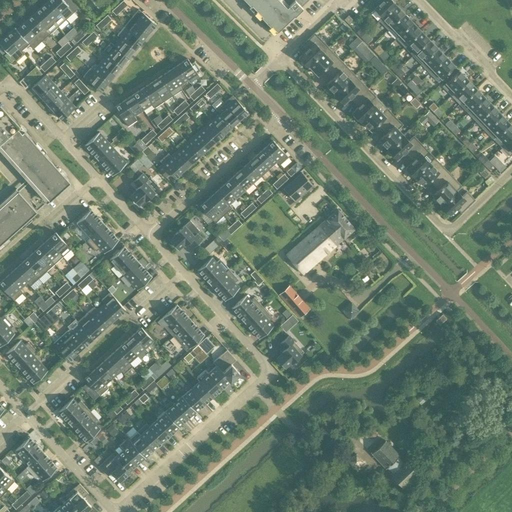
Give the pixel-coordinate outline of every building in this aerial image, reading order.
[(49,0),(48,1),(54,7),(63,17),(66,20),(78,9),(70,0),(64,0),(64,1),(63,0),(49,0)] [(124,0),(118,6),(122,10),(128,5),(124,0)] [(245,0),(250,5),(247,8),(259,20),(262,17),(270,26),(267,29),(273,35),(294,15),(294,16),(303,8),(301,7),(308,0),(245,0)] [(371,12),(371,14),(378,21),(379,20),(383,17),(383,18),(396,5),(391,0),(383,0),(378,0),(376,2),(379,5),(375,8),(374,9),(371,12)] [(48,1),(41,8),(44,12),(55,24),(58,27),(66,20),(63,17),(54,7),(48,1)] [(383,18),(383,17),(379,20),(380,21),(388,29),(389,30),(392,27),(391,26),(405,14),(404,13),(397,6),(397,5),(396,5),(383,18)] [(122,10),(118,6),(112,11),(116,15),(122,10)] [(41,8),(33,15),(47,31),(50,34),(58,27),(55,24),(44,12),(41,8)] [(139,9),(131,18),(149,33),(156,24),(139,9)] [(396,38),(399,35),(400,35),(413,22),(412,22),(405,14),(391,26),(392,27),(389,30),(396,38)] [(33,15),(25,22),(42,41),(50,34),(47,31),(33,15)] [(102,20),(106,25),(112,19),(108,15),(102,20)] [(348,24),(353,19),(348,15),(344,19),(348,24)] [(131,18),(125,26),(142,41),(149,33),(131,18)] [(106,25),(102,20),(96,25),(100,30),(106,25)] [(25,22),(17,29),(30,44),(29,44),(34,49),(42,41),(25,22)] [(400,35),(399,35),(396,38),(397,39),(397,38),(404,46),(405,47),(408,44),(421,31),(421,30),(421,31),(413,23),(413,22),(400,35)] [(74,26),(58,41),(63,46),(78,31),(74,26)] [(121,38),(136,49),(142,41),(125,26),(117,35),(121,38)] [(15,28),(7,35),(22,51),(29,44),(30,44),(17,29),(15,27),(14,28),(15,28)] [(78,33),(82,38),(88,32),(84,27),(78,33)] [(362,38),(367,33),(361,28),(357,32),(362,38)] [(405,47),(413,55),(416,52),(430,40),(429,39),(422,32),(422,31),(421,31),(408,44),(405,47)] [(88,37),(92,42),(98,37),(94,32),(88,37)] [(82,38),(78,33),(72,38),(77,43),(82,38)] [(309,66),(328,47),(315,34),(314,33),(314,34),(305,42),(304,43),(309,47),(300,56),(299,57),(300,58),(308,66),(307,66),(308,67),(309,66)] [(367,33),(362,38),(367,43),(372,39),(367,33)] [(22,51),(7,35),(0,41),(0,43),(8,53),(5,55),(11,62),(14,60),(16,62),(25,54),(22,51)] [(92,42),(88,37),(82,42),(87,47),(92,42)] [(121,38),(114,46),(129,58),(136,49),(121,38)] [(416,52),(413,55),(413,56),(414,56),(421,63),(421,64),(438,48),(437,48),(430,40),(416,52)] [(68,42),(62,47),(66,52),(72,47),(68,42)] [(379,55),(383,51),(378,45),(373,50),(379,55)] [(72,51),(76,56),(82,51),(78,46),(72,51)] [(114,46),(107,54),(122,66),(129,58),(114,46)] [(66,52),(62,47),(56,52),(61,57),(66,52)] [(329,48),(328,47),(309,66),(311,68),(311,70),(314,73),(316,73),(317,74),(317,75),(318,75),(319,75),(319,74),(327,66),(331,71),(342,61),(341,61),(329,48)] [(438,49),(438,48),(421,64),(422,65),(422,64),(429,72),(430,73),(446,57),(446,56),(446,57),(438,49)] [(369,61),(375,56),(370,50),(364,55),(369,61)] [(76,56),(72,51),(66,56),(71,61),(76,56)] [(383,51),(379,55),(384,61),(389,56),(383,51)] [(107,54),(101,63),(115,74),(122,66),(107,54)] [(46,62),(50,67),(56,61),(52,56),(46,62)] [(446,57),(430,73),(438,81),(437,81),(438,82),(439,81),(441,79),(442,79),(443,78),(442,78),(454,67),(455,66),(454,65),(446,57),(447,57),(446,57)] [(188,59),(178,65),(188,80),(190,83),(200,76),(197,73),(200,70),(194,62),(191,64),(188,59)] [(342,61),(331,71),(336,75),(327,83),(326,84),(327,85),(328,86),(329,88),(331,91),(334,92),(335,93),(355,75),(354,74),(354,75),(342,62),(342,61)] [(50,67),(46,62),(40,67),(45,72),(50,67)] [(395,73),(400,68),(395,62),(390,67),(395,73)] [(65,73),(69,68),(64,63),(60,67),(65,73)] [(101,63),(94,70),(94,71),(108,83),(115,74),(101,63)] [(383,64),(378,69),(383,75),(388,69),(383,64)] [(178,65),(169,71),(179,86),(188,80),(178,65)] [(42,74),(36,67),(20,82),(26,89),(30,84),(42,74)] [(74,74),(69,68),(65,73),(70,78),(74,74)] [(94,71),(94,70),(91,68),(83,77),(101,91),(108,83),(94,71)] [(405,73),(400,68),(395,73),(401,78),(405,73)] [(451,95),(468,79),(467,79),(460,71),(459,70),(458,71),(447,82),(446,83),(444,85),(443,86),(443,87),(444,87),(451,95)] [(173,96),(182,90),(179,86),(169,71),(160,77),(170,92),(173,96)] [(40,95),(53,83),(46,74),(32,87),(40,95)] [(335,93),(334,94),(335,95),(343,103),(344,104),(345,103),(344,103),(354,94),(358,98),(368,89),(368,88),(355,75),(335,93)] [(160,77),(151,83),(162,98),(170,92),(160,77)] [(79,89),(84,85),(79,79),(74,83),(79,89)] [(397,79),(391,84),(396,89),(401,83),(397,79)] [(459,103),(460,104),(476,88),(468,80),(468,79),(451,95),(452,96),(459,103)] [(412,90),(417,85),(411,80),(407,84),(412,90)] [(61,91),(53,83),(40,95),(47,103),(61,91)] [(151,83),(142,89),(153,104),(152,105),(155,108),(164,102),(162,98),(151,83)] [(212,89),(216,94),(222,88),(217,84),(212,89)] [(402,94),(407,89),(402,84),(397,89),(402,94)] [(84,85),(79,89),(84,94),(89,90),(84,85)] [(195,91),(199,95),(205,90),(201,85),(195,91)] [(417,85),(412,90),(417,95),(422,91),(417,85)] [(460,104),(468,113),(484,97),(484,96),(476,89),(477,88),(476,88),(460,104)] [(153,104),(142,89),(133,95),(143,110),(152,105),(153,104)] [(216,94),(212,89),(206,94),(210,99),(216,94)] [(368,89),(358,98),(362,103),(353,112),(352,113),(353,113),(361,121),(361,122),(362,123),(362,122),(362,121),(381,103),(375,96),(368,89),(369,89),(368,89)] [(61,91),(47,103),(54,111),(68,99),(61,91)] [(199,95),(195,91),(189,96),(194,101),(199,95)] [(143,110),(133,95),(124,101),(134,116),(143,110)] [(224,103),(240,120),(248,112),(233,95),(224,103)] [(216,107),(224,101),(221,97),(213,103),(216,107)] [(416,108),(420,104),(414,97),(409,102),(416,108)] [(468,113),(469,113),(476,121),(493,105),(492,105),(485,97),(484,97),(468,113)] [(201,98),(195,103),(200,108),(205,103),(201,98)] [(68,99),(54,111),(62,120),(75,107),(68,99)] [(179,105),(183,110),(189,105),(185,100),(179,105)] [(134,116),(124,101),(115,107),(128,126),(137,120),(134,116)] [(434,112),(438,108),(433,102),(428,107),(434,112)] [(0,245),(38,211),(48,203),(43,197),(52,190),(56,195),(70,182),(24,131),(21,134),(17,129),(20,126),(0,104),(0,103),(0,245)] [(200,108),(195,103),(190,108),(194,113),(200,108)] [(240,120),(224,103),(216,110),(219,114),(219,113),(232,127),(240,120)] [(388,109),(381,103),(362,121),(362,122),(364,123),(364,125),(367,128),(369,128),(370,130),(371,131),(372,130),(380,122),(385,126),(395,116),(394,116),(388,109)] [(183,110),(179,105),(173,110),(178,115),(183,110)] [(493,105),(476,121),(477,122),(477,121),(484,129),(485,130),(501,114),(500,114),(493,106),(493,105)] [(444,113),(438,108),(434,112),(439,118),(444,113)] [(185,112),(179,118),(184,122),(189,117),(185,112)] [(219,113),(219,114),(211,121),(224,134),(232,127),(219,113)] [(427,113),(423,117),(433,127),(437,123),(427,113)] [(502,114),(501,114),(485,130),(493,138),(492,138),(493,139),(497,136),(496,135),(509,123),(509,122),(501,115),(502,114)] [(169,115),(163,120),(167,125),(173,119),(169,115)] [(395,116),(385,126),(389,130),(380,139),(379,139),(380,140),(382,142),(382,144),(385,147),(387,147),(388,148),(389,149),(403,135),(403,134),(403,135),(397,129),(401,125),(402,125),(403,124),(402,123),(401,124),(395,117),(395,116)] [(184,122),(179,118),(173,123),(178,128),(184,122)] [(167,125),(163,120),(157,125),(161,130),(167,125)] [(450,130),(455,125),(450,120),(445,124),(450,130)] [(224,134),(211,121),(203,128),(216,142),(224,134)] [(510,123),(509,123),(496,135),(497,136),(504,143),(505,144),(511,136),(511,125),(510,123)] [(455,125),(450,130),(455,135),(460,131),(455,125)] [(163,132),(168,137),(173,132),(169,127),(163,132)] [(113,141),(110,144),(113,147),(128,134),(122,128),(117,132),(119,133),(112,140),(113,141)] [(203,128),(195,135),(208,149),(216,142),(203,128)] [(152,129),(147,134),(151,139),(157,134),(152,129)] [(98,160),(113,147),(99,132),(85,145),(98,160)] [(168,137),(163,132),(157,137),(162,142),(168,137)] [(151,139),(147,134),(141,140),(145,144),(151,139)] [(187,142),(200,156),(208,149),(195,135),(187,142)] [(389,149),(388,148),(387,149),(388,150),(396,158),(397,159),(398,158),(407,149),(411,154),(421,144),(414,137),(414,136),(413,137),(409,141),(404,135),(403,135),(389,149)] [(511,136),(505,144),(504,143),(501,147),(502,148),(502,147),(509,155),(510,156),(511,155),(511,153),(511,136)] [(467,147),(472,142),(466,137),(462,142),(467,147)] [(187,142),(184,139),(176,147),(179,150),(179,149),(191,163),(200,156),(187,142)] [(455,149),(460,144),(455,139),(449,144),(455,149)] [(277,162),(280,165),(288,157),(273,140),(265,148),(277,162)] [(472,142),(467,147),(472,153),(477,148),(472,142)] [(421,144),(411,154),(416,158),(406,167),(405,168),(406,169),(414,177),(415,178),(416,177),(415,176),(430,163),(429,162),(430,162),(433,158),(434,157),(428,151),(422,145),(422,144),(421,144)] [(143,150),(142,151),(147,155),(152,151),(148,146),(143,150)] [(127,162),(113,147),(98,160),(112,176),(127,162)] [(265,148),(257,155),(269,169),(277,162),(265,148)] [(179,149),(179,150),(171,156),(171,157),(183,170),(191,163),(179,149)] [(171,157),(171,156),(168,153),(160,161),(162,164),(171,173),(175,178),(183,170),(171,157)] [(473,158),(468,154),(464,158),(469,162),(473,158)] [(483,164),(488,160),(483,154),(478,159),(483,164)] [(269,169),(257,155),(249,162),(261,176),(269,169)] [(495,155),(489,161),(500,172),(506,167),(495,155)] [(429,162),(430,163),(415,176),(416,177),(417,178),(417,180),(420,183),(422,184),(424,185),(423,185),(424,186),(425,185),(434,177),(438,181),(448,172),(447,171),(435,158),(434,157),(433,158),(430,162),(429,162)] [(488,160),(483,164),(489,170),(493,165),(488,160)] [(261,176),(249,162),(241,169),(253,183),(261,176)] [(162,164),(158,168),(166,178),(171,173),(162,164)] [(286,172),(291,177),(296,171),(292,166),(286,172)] [(486,180),(490,176),(482,167),(478,171),(486,180)] [(253,183),(241,169),(233,177),(245,191),(253,183)] [(448,172),(438,181),(442,186),(434,194),(433,195),(433,196),(434,196),(435,197),(435,199),(438,202),(440,202),(441,204),(442,204),(456,190),(457,191),(457,190),(461,187),(462,186),(461,185),(448,172)] [(146,200),(153,194),(160,187),(150,176),(148,179),(143,173),(134,181),(139,186),(136,189),(137,190),(131,196),(139,204),(145,199),(146,200)] [(312,185),(301,173),(283,189),(294,201),(312,185)] [(278,179),(282,184),(288,179),(284,174),(278,179)] [(490,176),(486,180),(485,181),(489,186),(495,181),(490,176)] [(245,191),(233,177),(225,184),(237,198),(245,191)] [(282,184),(278,179),(273,184),(277,189),(282,184)] [(237,198),(225,184),(217,191),(229,205),(237,198)] [(268,188),(262,194),(266,199),(272,193),(268,188)] [(48,203),(56,195),(52,190),(43,197),(48,203)] [(442,204),(441,204),(441,205),(441,206),(442,205),(449,213),(449,214),(450,215),(451,214),(460,204),(465,209),(466,209),(466,208),(474,201),(475,200),(474,199),(468,192),(467,191),(466,192),(462,196),(457,191),(456,190),(442,204)] [(232,208),(229,205),(217,191),(209,198),(224,215),(232,208)] [(266,199),(262,194),(257,199),(261,203),(266,199)] [(224,215),(209,198),(200,206),(216,223),(224,215)] [(246,208),(250,213),(256,208),(252,203),(246,208)] [(250,213),(246,208),(242,213),(246,217),(250,213)] [(90,238),(105,224),(91,209),(76,222),(90,237),(90,238)] [(326,219),(343,238),(354,229),(337,210),(326,219)] [(343,238),(326,219),(286,254),(303,273),(343,238)] [(200,231),(190,220),(182,227),(175,233),(177,234),(171,240),(178,249),(184,243),(185,244),(189,242),(193,247),(202,239),(197,234),(200,231)] [(232,225),(236,230),(242,224),(238,220),(232,225)] [(90,238),(90,237),(87,240),(96,251),(99,248),(104,253),(119,240),(105,224),(90,238)] [(236,230),(232,225),(227,230),(231,234),(236,230)] [(47,240),(60,253),(68,246),(56,232),(47,240)] [(218,236),(213,241),(218,246),(221,243),(223,241),(218,236)] [(52,260),(55,264),(63,257),(60,253),(47,240),(39,247),(52,261),(52,260)] [(123,274),(138,261),(124,246),(110,259),(123,274)] [(39,247),(31,254),(47,271),(55,264),(52,260),(52,261),(39,247)] [(31,254),(23,261),(39,278),(47,271),(31,254)] [(226,272),(225,272),(212,257),(197,270),(211,285),(226,272)] [(39,278),(23,261),(15,269),(28,282),(27,283),(30,286),(39,278)] [(152,276),(138,261),(123,274),(137,290),(152,276)] [(83,267),(77,273),(81,277),(87,272),(83,267)] [(96,277),(100,273),(96,268),(92,272),(96,277)] [(15,269),(7,276),(20,290),(20,289),(27,283),(28,282),(15,269)] [(226,272),(211,285),(225,301),(240,287),(235,282),(238,279),(229,269),(225,272),(226,272)] [(250,274),(255,280),(259,276),(254,271),(250,274)] [(81,277),(77,273),(71,278),(75,283),(81,277)] [(83,279),(88,284),(93,279),(89,274),(83,279)] [(20,290),(7,276),(0,282),(0,284),(14,300),(23,293),(20,289),(20,290)] [(88,284),(83,279),(78,285),(82,289),(88,284)] [(67,282),(61,287),(65,292),(71,287),(67,282)] [(112,285),(107,289),(111,294),(116,290),(112,285)] [(289,286),(280,294),(300,317),(309,309),(289,286)] [(65,292),(61,287),(55,292),(59,297),(65,292)] [(73,289),(67,294),(71,299),(77,293),(73,289)] [(105,303),(117,317),(126,309),(110,292),(101,300),(104,303),(105,303)] [(71,299),(67,294),(62,299),(66,304),(71,299)] [(245,323),(263,307),(254,297),(251,300),(246,295),(232,308),(245,323)] [(51,296),(45,302),(49,306),(55,301),(51,296)] [(49,306),(45,302),(39,307),(43,311),(49,306)] [(351,302),(342,310),(351,320),(360,312),(351,302)] [(51,308),(55,313),(61,308),(57,303),(51,308)] [(104,303),(97,310),(109,324),(117,317),(105,303),(104,303)] [(173,336),(191,319),(177,304),(157,322),(163,327),(164,326),(173,336)] [(94,307),(92,308),(86,314),(101,331),(109,324),(97,310),(94,307)] [(273,317),(263,307),(245,323),(259,339),(274,325),(269,320),(273,317)] [(55,313),(51,308),(45,314),(50,318),(55,313)] [(287,308),(283,313),(288,317),(292,312),(287,308)] [(34,322),(38,318),(33,312),(28,316),(34,322)] [(45,314),(43,316),(52,325),(60,318),(55,313),(50,318),(45,314)] [(86,314),(77,322),(80,325),(81,325),(93,339),(101,331),(86,314)] [(435,320),(439,325),(447,318),(443,314),(435,320)] [(4,315),(1,318),(0,319),(0,346),(15,334),(10,328),(13,325),(4,315)] [(298,321),(292,315),(286,321),(291,328),(298,321)] [(43,324),(38,318),(34,322),(39,328),(43,324)] [(191,319),(173,336),(187,351),(205,335),(191,319)] [(80,325),(78,327),(73,332),(85,346),(93,339),(81,325),(80,325)] [(142,327),(133,335),(146,349),(154,341),(142,327)] [(70,329),(62,336),(77,353),(85,346),(73,332),(70,329)] [(133,335),(125,342),(138,356),(146,349),(133,335)] [(77,353),(62,336),(53,344),(69,361),(77,353)] [(289,336),(280,343),(285,349),(282,351),(283,353),(277,358),(285,367),(291,361),(292,363),(304,352),(289,336)] [(34,355),(38,352),(28,342),(25,345),(20,340),(5,353),(19,368),(34,355)] [(204,340),(198,345),(202,349),(208,344),(204,340)] [(125,342),(117,349),(130,363),(138,356),(125,342)] [(202,349),(198,345),(192,350),(196,355),(202,349)] [(117,349),(109,356),(122,370),(121,371),(124,374),(133,366),(130,363),(117,349)] [(230,380),(230,381),(240,373),(232,364),(236,360),(227,349),(213,362),(216,366),(217,365),(230,380)] [(189,352),(184,358),(188,363),(194,357),(189,352)] [(34,355),(19,368),(33,384),(48,370),(34,355)] [(109,356),(101,364),(114,377),(121,371),(122,370),(109,356)] [(51,369),(56,364),(52,359),(46,364),(51,369)] [(180,360),(172,367),(178,373),(185,366),(180,360)] [(161,366),(165,370),(171,365),(167,361),(161,366)] [(101,364),(93,371),(106,385),(106,384),(114,377),(101,364)] [(216,366),(209,373),(208,373),(222,388),(230,381),(230,380),(217,365),(216,366)] [(165,370),(161,366),(155,371),(159,376),(165,370)] [(176,373),(171,369),(165,374),(170,379),(176,373)] [(208,373),(209,373),(206,369),(196,378),(199,381),(200,381),(213,396),(222,388),(208,373)] [(106,385),(93,371),(85,378),(100,396),(109,388),(106,384),(106,385)] [(151,375),(145,380),(149,385),(154,381),(155,380),(151,375)] [(162,388),(170,381),(165,375),(157,382),(162,388)] [(149,385),(145,380),(139,385),(143,390),(145,388),(149,385)] [(154,381),(149,385),(145,388),(149,393),(157,385),(154,381)] [(199,381),(191,388),(205,403),(213,396),(200,381),(199,381)] [(91,387),(87,383),(83,387),(87,391),(91,387)] [(191,388),(183,395),(183,396),(196,411),(205,403),(191,388)] [(135,390),(129,395),(133,399),(139,394),(135,390)] [(144,393),(139,398),(143,403),(148,398),(144,393)] [(133,399),(129,395),(123,400),(127,405),(133,399)] [(183,395),(174,403),(187,418),(196,411),(183,396),(183,395)] [(72,426),(90,410),(81,400),(77,403),(73,398),(58,411),(72,426)] [(139,398),(134,402),(138,407),(143,403),(139,398)] [(187,418),(174,403),(165,411),(165,412),(166,411),(179,426),(187,418)] [(117,414),(122,409),(118,404),(112,409),(117,414)] [(90,410),(72,426),(86,442),(100,429),(96,423),(99,421),(90,410)] [(112,410),(107,414),(111,419),(116,414),(112,410)] [(126,411),(123,414),(128,419),(131,416),(126,411)] [(166,411),(165,412),(157,419),(171,434),(180,426),(179,426),(166,411)] [(127,420),(121,413),(116,418),(123,424),(127,420)] [(157,419),(149,426),(149,427),(162,442),(171,434),(157,419)] [(149,427),(149,426),(146,423),(137,431),(154,449),(162,442),(149,427)] [(356,437),(342,423),(334,431),(348,445),(356,437)] [(106,430),(112,436),(118,431),(112,424),(106,430)] [(137,431),(129,439),(145,456),(145,457),(154,449),(137,431)] [(100,433),(97,436),(104,445),(108,441),(103,435),(102,436),(100,433)] [(96,436),(92,441),(91,442),(95,446),(101,441),(96,436)] [(29,465),(44,452),(30,437),(15,450),(29,465)] [(128,438),(119,445),(123,449),(137,464),(145,457),(145,456),(129,439),(128,438)] [(402,485),(415,473),(406,463),(405,464),(398,456),(400,455),(385,440),(372,454),(386,468),(387,467),(394,475),(394,476),(402,485)] [(123,449),(115,456),(114,457),(128,471),(129,471),(137,464),(123,449)] [(44,452),(29,465),(27,467),(36,478),(38,476),(43,481),(57,467),(44,452)] [(114,457),(115,456),(112,453),(98,466),(107,476),(112,472),(120,480),(129,471),(128,471),(114,457)] [(357,453),(348,461),(357,470),(366,463),(357,453)] [(0,482),(7,489),(14,481),(12,479),(0,467),(0,482)] [(80,511),(84,511),(91,506),(83,497),(88,493),(79,483),(65,496),(68,499),(68,498),(80,511)] [(31,485),(27,490),(30,493),(35,489),(31,485)] [(49,495),(44,489),(39,494),(44,499),(49,495)] [(22,495),(17,499),(21,504),(26,499),(22,495)] [(80,511),(68,498),(68,499),(59,506),(65,511),(80,511)] [(21,504),(17,499),(12,503),(17,508),(21,504)] [(31,500),(27,504),(27,505),(31,508),(35,504),(31,500)]
